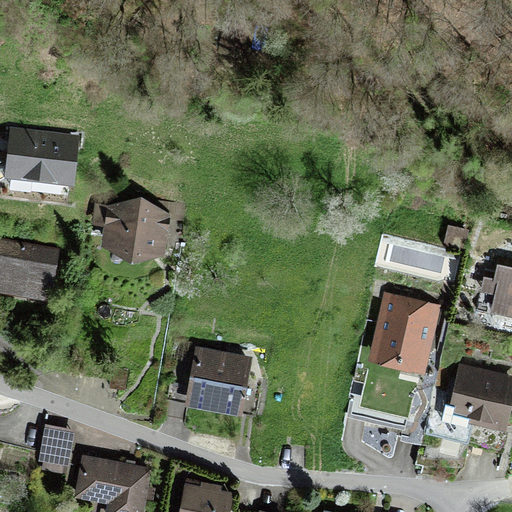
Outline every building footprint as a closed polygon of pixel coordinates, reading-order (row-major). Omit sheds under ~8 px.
[(244,49),(248,31),(228,27),(224,45),(244,49)] [(80,135),(13,126),(6,172),(73,181),(80,135)] [(128,207),(128,210),(109,207),(105,240),(110,246),(124,247),(132,258),(142,250),(156,252),(162,248),(165,224),(167,213),(150,210),(140,198),(128,207)] [(0,281),(25,286),(24,293),(50,297),(58,250),(0,239),(0,281)] [(511,259),(501,257),(498,272),(485,269),(480,289),(497,293),(494,306),(511,309),(511,259)] [(433,307),(370,293),(346,414),(404,427),(401,440),(421,444),(433,389),(415,385),(433,307)] [(200,341),(178,337),(168,392),(239,405),(248,360),(198,351),(200,341)] [(456,398),(436,393),(426,433),(468,443),(474,416),(502,422),(511,381),(463,370),(456,398)] [(140,511),(149,468),(84,457),(78,494),(118,501),(116,511),(140,511)] [(63,460),(48,458),(43,487),(58,490),(63,460)] [(202,490),(186,487),(181,511),(227,511),(231,495),(216,492),(217,485),(203,483),(202,490)]
